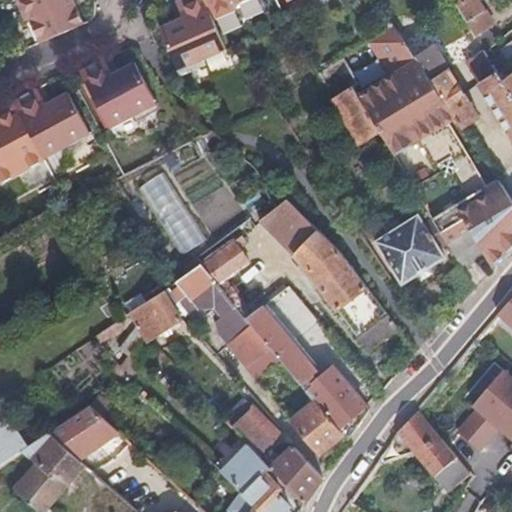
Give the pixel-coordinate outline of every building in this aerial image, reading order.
[(16,0),(26,21),(30,19),(41,43),(85,24),(78,8),(75,10),(72,1),(73,0),(16,0)] [(179,70),(227,49),(214,19),(205,0),(179,0),(175,2),(182,18),(185,25),(178,28),(175,21),(160,27),(179,70)] [(236,5),(247,0),(205,0),(214,19),(238,9),(236,5)] [(486,51),(497,43),(488,30),(495,26),(479,0),(453,0),(484,48),(486,51)] [(178,28),(185,25),(182,18),(175,21),(178,28)] [(382,132),(447,243),(471,229),(483,222),(491,235),(496,232),(508,252),(511,248),(511,198),(463,129),(433,82),(395,25),(370,42),(391,74),(358,93),(382,132)] [(467,63),(481,87),(496,77),(495,76),(496,75),(497,76),(500,74),(486,51),(467,63)] [(158,104),(135,62),(119,72),(122,78),(116,81),(112,75),(104,59),(81,72),(111,129),(158,104)] [(320,73),(334,99),(354,87),(359,85),(344,59),(320,73)] [(433,82),(463,129),(481,117),(451,70),(433,82)] [(122,78),(119,72),(112,75),(116,81),(122,78)] [(511,75),(504,82),(500,74),(497,76),(496,75),(495,76),(496,77),(481,87),(511,136),(511,75)] [(361,145),(382,132),(358,93),(354,87),(334,99),(361,145)] [(45,159),(92,133),(69,92),(52,101),(56,107),(50,111),(46,105),(37,89),(14,102),(45,159)] [(0,185),(46,160),(45,159),(14,102),(12,98),(0,104),(0,185)] [(56,107),(52,101),(46,105),(50,111),(56,107)] [(213,131),(163,156),(173,171),(229,144),(228,143),(213,131)] [(183,255),(207,239),(164,172),(140,189),(183,255)] [(357,334),(369,351),(399,328),(368,289),(339,250),(319,230),(288,200),(262,220),(297,256),(309,271),(339,310),(357,334)] [(446,258),(419,216),(377,242),(403,284),(446,258)] [(485,253),(493,266),(508,252),(496,232),(491,235),(483,222),(471,229),(485,253)] [(251,229),(236,240),(242,250),(258,237),(251,229)] [(462,267),(485,253),(471,229),(447,243),(460,265),(462,267)] [(236,240),(202,265),(220,287),(251,263),(242,250),(236,240)] [(220,333),(229,344),(252,324),(248,319),(220,287),(202,265),(178,282),(170,288),(192,315),(199,309),(215,308),(223,318),(217,323),(220,333)] [(462,267),(460,265),(448,277),(448,280),(462,301),(474,288),(462,267)] [(183,320),(166,291),(147,302),(131,313),(139,325),(145,336),(147,338),(150,340),(183,320)] [(125,304),(131,313),(147,302),(142,293),(125,304)] [(511,300),(500,315),(511,325),(511,300)] [(272,348),(303,385),(318,371),(264,306),(248,319),(252,324),(272,348)] [(126,327),(120,320),(95,338),(101,344),(126,327)] [(272,348),(252,324),(229,344),(228,345),(250,366),(272,348)] [(120,350),(130,357),(145,336),(139,325),(120,350)] [(117,373),(128,383),(155,346),(150,340),(147,338),(117,373)] [(345,434),(350,441),(371,411),(334,367),(307,390),(317,401),(345,434)] [(511,377),(504,370),(471,407),(473,410),(456,429),(479,450),(499,429),(511,440),(511,377)] [(245,399),(225,419),(249,444),(265,461),(276,450),(281,445),(278,431),(245,399)] [(345,434),(317,401),(292,422),(320,455),(345,434)] [(0,465),(23,451),(29,447),(0,402),(0,465)] [(119,432),(91,405),(78,414),(50,433),(79,459),(119,432)] [(458,458),(420,412),(399,431),(436,476),(456,459),(458,458)] [(15,489),(40,511),(47,511),(86,466),(79,459),(50,433),(29,447),(23,451),(32,458),(37,462),(15,489)] [(245,494),(263,511),(282,511),(291,504),(279,493),(287,484),(272,468),(265,461),(249,444),(222,472),(245,494)] [(325,478),(294,446),(283,457),(276,450),(265,461),(272,468),(287,484),(306,504),(325,478)] [(456,459),(436,476),(449,491),(469,475),(456,459)] [(231,496),(238,503),(245,494),(238,488),(231,496)] [(263,511),(245,494),(238,503),(231,511),(263,511)] [(215,511),(220,507),(213,501),(204,510),(206,511),(215,511)]
